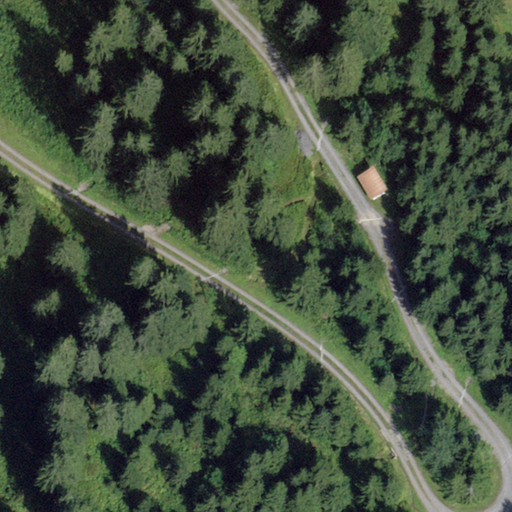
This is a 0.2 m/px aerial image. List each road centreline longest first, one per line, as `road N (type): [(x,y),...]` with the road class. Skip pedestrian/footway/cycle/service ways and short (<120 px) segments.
road 1 (track): [(224,0),(348,173),(372,213),(416,331),(508,461),(511,493),(501,511)]
road 2 (track): [(443,511),(367,391),(322,349),(0,135)]
